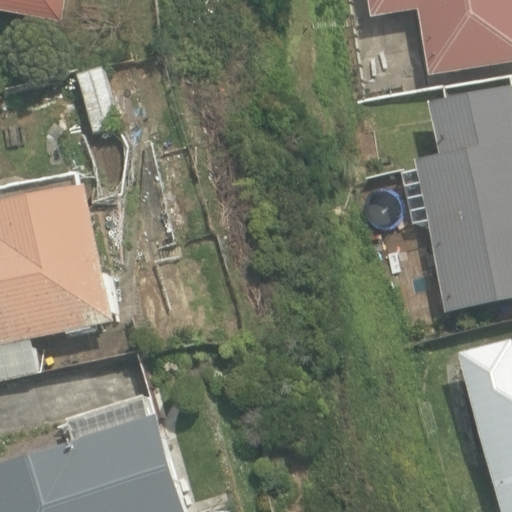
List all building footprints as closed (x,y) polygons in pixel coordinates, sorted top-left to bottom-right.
[(0,0),(0,10),(67,22),(70,0),(0,0)] [(511,62),(511,0),(372,0),(375,18),(421,10),(433,77),(511,62)] [(108,68),(80,76),(97,134),(124,126),(108,68)] [(444,155),(420,159),(421,170),(406,172),(416,226),(433,223),(449,314),(511,300),(511,88),(434,104),(444,155)] [(0,346),(36,340),(122,322),(92,184),(0,202),(0,346)] [(36,340),(0,346),(0,382),(43,374),(36,340)] [(511,511),(511,340),(465,354),(505,511),(511,511)] [(0,511),(193,511),(159,395),(72,420),(78,442),(0,464),(0,511)]
